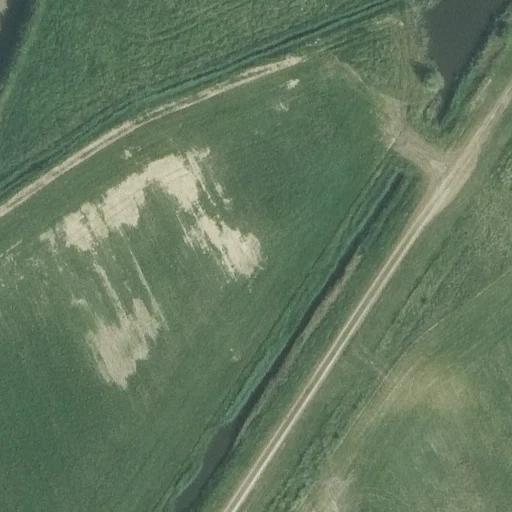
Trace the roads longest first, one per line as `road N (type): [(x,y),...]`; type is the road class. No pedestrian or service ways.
road 1 (track): [(395,130),(432,162),(439,192),(230,511)]
road 2 (track): [(511,79),(439,192)]
